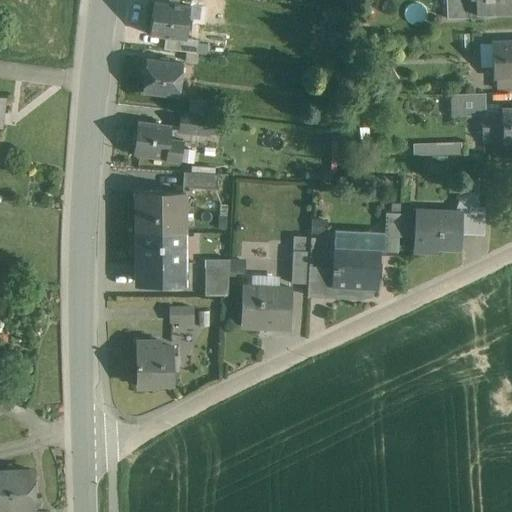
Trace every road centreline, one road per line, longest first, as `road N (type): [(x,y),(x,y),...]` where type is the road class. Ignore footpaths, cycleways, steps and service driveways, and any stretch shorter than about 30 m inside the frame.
road 1 (residential): [(511,252),(88,452)]
road 2 (tertiary): [(88,452),(89,178),(108,0)]
